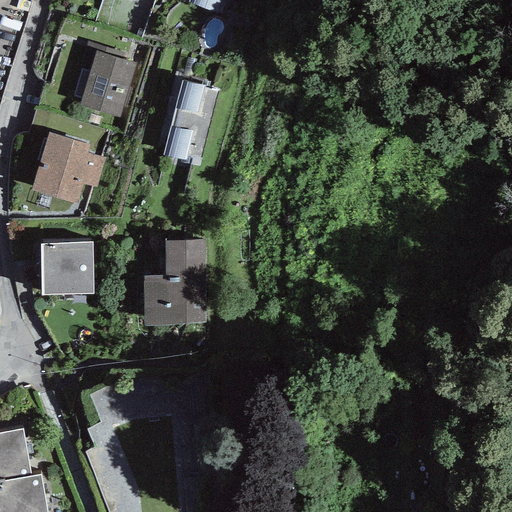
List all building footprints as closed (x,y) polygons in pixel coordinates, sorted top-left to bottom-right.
[(188,0),(189,1),(219,12),(223,0),(188,0)] [(111,48),(87,41),(79,68),(88,70),(78,105),(119,117),(135,62),(109,54),(111,48)] [(204,85),(182,80),(176,108),(197,113),(204,87),(204,85)] [(192,131),(170,126),(163,154),(185,160),(192,131)] [(87,151),(89,144),(47,132),(30,190),(77,203),(83,182),(96,186),(105,157),(87,151)] [(203,239),(165,240),(166,275),(143,275),(145,324),(205,322),(203,239)] [(93,292),(91,241),(40,242),(42,293),(93,292)] [(30,475),(22,428),(0,431),(0,511),(47,511),(40,473),(30,475)]
